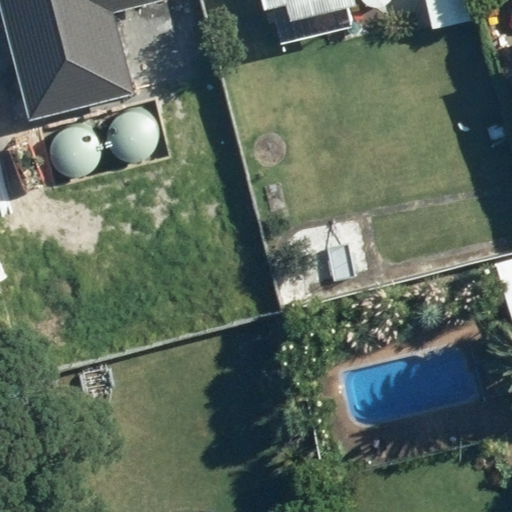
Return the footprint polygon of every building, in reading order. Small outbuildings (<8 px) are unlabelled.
[(0,0),(34,123),(144,92),(122,17),(175,2),(174,0),(0,0)] [(303,0),(305,8),(343,0),(303,0)] [(203,126),(164,133),(172,178),(211,171),(203,126)] [(317,279),(371,267),(360,216),(295,231),(302,262),(278,267),(286,301),(321,293),(317,279)] [(511,315),(511,244),(495,249),(511,316),(511,315)]
